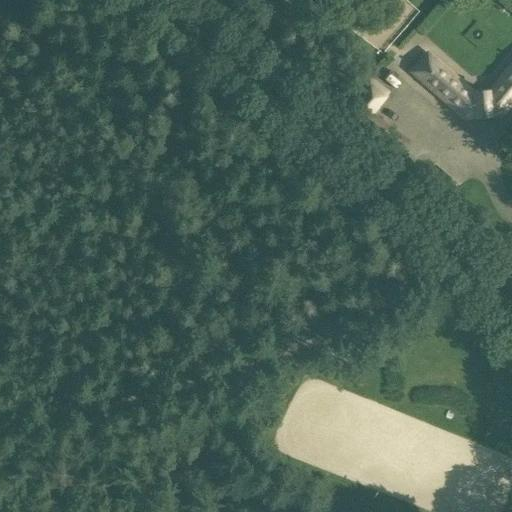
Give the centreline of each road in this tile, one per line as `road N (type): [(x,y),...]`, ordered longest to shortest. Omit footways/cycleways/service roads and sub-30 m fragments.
road 1 (track): [(0,342),(115,408),(457,260)]
road 2 (track): [(511,306),(155,0)]
